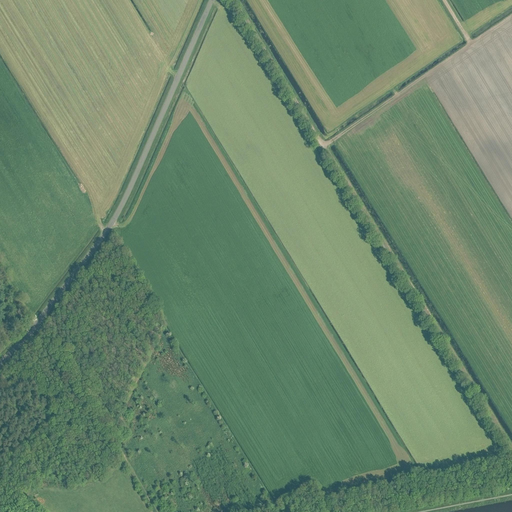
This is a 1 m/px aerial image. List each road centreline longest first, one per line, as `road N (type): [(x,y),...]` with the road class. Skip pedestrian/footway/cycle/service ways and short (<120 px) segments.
road 1 (track): [(234,0),(511,451)]
road 2 (unclassified): [(0,364),(120,209),(211,0)]
road 3 (unknown): [(444,0),(470,43),(324,145)]
